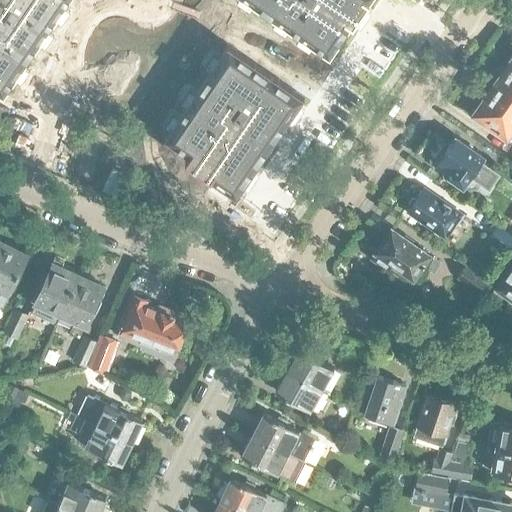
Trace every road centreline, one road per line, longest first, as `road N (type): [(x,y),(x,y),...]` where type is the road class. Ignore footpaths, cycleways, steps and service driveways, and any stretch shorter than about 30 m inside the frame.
road 1 (residential): [(288,280),(132,227),(0,166)]
road 2 (residential): [(288,280),(449,44)]
road 3 (residential): [(156,511),(226,360),(288,280)]
road 4 (residential): [(511,357),(288,280)]
